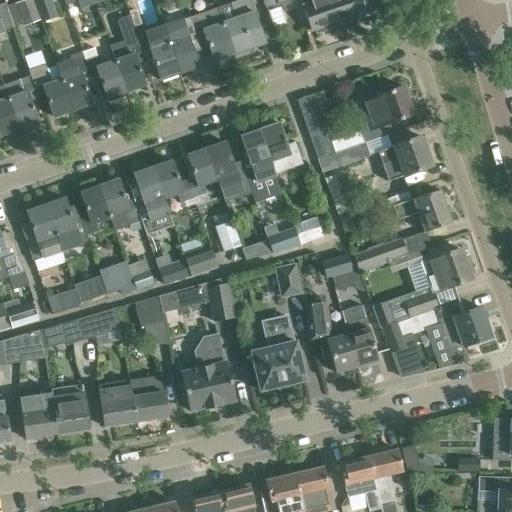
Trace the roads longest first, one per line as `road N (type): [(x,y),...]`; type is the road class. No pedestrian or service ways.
road 1 (residential): [(0,483),(125,468),(511,377)]
road 2 (residential): [(0,184),(415,39)]
road 3 (residential): [(511,319),(415,39)]
road 4 (residential): [(511,141),(472,18)]
